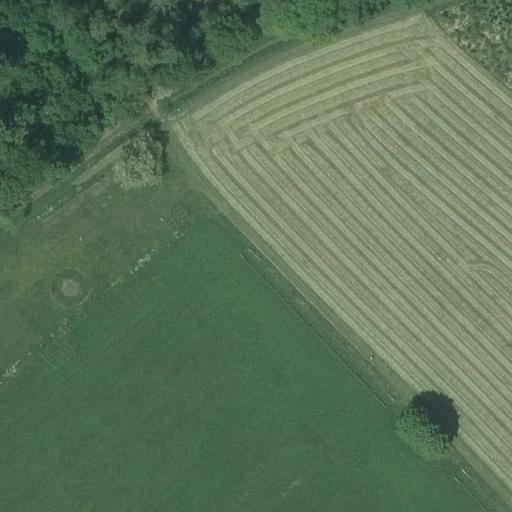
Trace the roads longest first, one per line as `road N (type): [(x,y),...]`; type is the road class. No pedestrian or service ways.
road 1 (track): [(145,93),(230,208),(511,511)]
road 2 (track): [(103,0),(145,93),(250,30),(342,0)]
